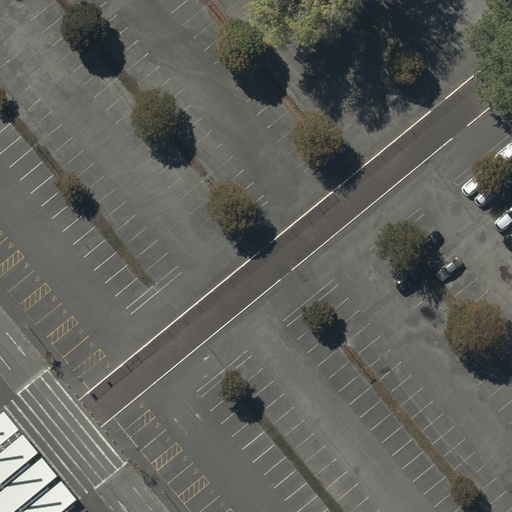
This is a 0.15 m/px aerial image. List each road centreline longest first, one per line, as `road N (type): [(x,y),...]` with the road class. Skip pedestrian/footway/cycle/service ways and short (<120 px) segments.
road 1 (unclassified): [(140,511),(0,341)]
road 2 (unknown): [(508,69),(387,127)]
